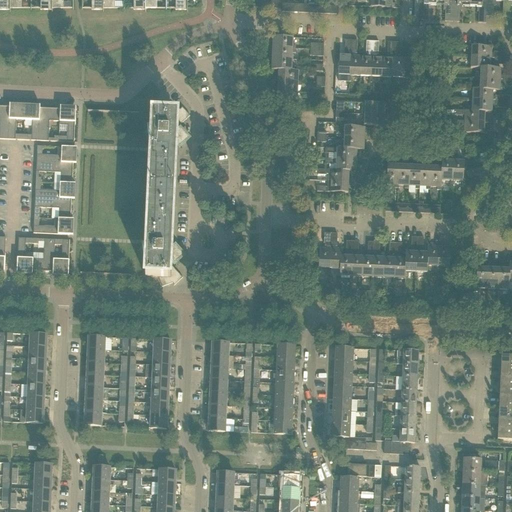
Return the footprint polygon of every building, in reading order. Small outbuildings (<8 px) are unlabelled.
[(0,0),(0,11),(10,11),(10,9),(9,0),(0,0)] [(9,0),(10,9),(21,9),(21,0),(9,0)] [(40,0),(40,11),(52,11),(52,9),(51,0),(40,0)] [(51,0),(52,9),(63,9),(63,0),(51,0)] [(91,0),(91,11),(103,11),(103,9),(102,0),(91,0)] [(102,0),(103,9),(114,9),(114,0),(102,0)] [(133,0),(133,11),(145,11),(145,9),(144,0),(133,0)] [(144,0),(145,9),(156,9),(156,0),(144,0)] [(175,0),(175,11),(187,11),(187,1),(197,1),(196,0),(175,0)] [(391,0),(371,0),(371,8),(394,9),(395,4),(392,4),(391,0)] [(436,6),(435,0),(418,0),(418,21),(426,21),(426,10),(428,10),(428,5),(436,6)] [(435,0),(436,6),(443,6),(443,11),(445,11),(444,22),(452,22),(452,0),(435,0)] [(452,0),(452,22),(459,23),(460,11),(462,11),(462,7),(469,7),(469,0),(452,0)] [(469,0),(469,7),(477,8),(477,12),(478,12),(478,23),(486,24),(486,17),(486,0),(469,0)] [(486,0),(486,17),(493,17),(494,6),(495,6),(496,2),(503,2),(503,0),(486,0)] [(511,0),(503,0),(503,2),(502,18),(510,18),(510,7),(511,6),(511,0)] [(272,49),(295,50),(296,45),(293,45),(293,38),(270,37),(270,42),(273,42),(272,49)] [(349,76),(351,41),(345,41),(344,53),(346,53),(346,56),(339,56),(338,82),(348,82),(348,76),(349,76)] [(351,41),(349,76),(360,77),(361,57),(355,56),(355,54),(356,54),(357,41),(351,41)] [(361,57),(360,77),(371,77),(372,42),(366,42),(366,54),(367,55),(367,57),(361,57)] [(378,42),(372,42),(371,77),(382,78),(382,58),(376,57),(376,55),(378,55),(378,42)] [(382,58),(382,78),(392,78),(394,43),(388,42),(387,55),(389,56),(389,58),(382,58)] [(400,43),(394,43),(392,78),(403,79),(404,58),(398,58),(398,56),(399,56),(400,43)] [(410,59),(404,58),(403,79),(414,79),(416,44),(409,43),(409,56),(410,56),(410,59)] [(471,47),(471,58),(506,59),(506,53),(494,52),(494,54),(491,54),(491,47),(471,47)] [(269,55),(269,59),(292,60),(292,53),(295,53),(295,50),(272,49),(272,55),(269,55)] [(506,59),(471,58),(470,68),(500,70),(500,69),(490,69),(491,63),(493,63),(493,64),(506,65),(506,59)] [(292,60),(269,59),(269,64),(272,64),(271,70),(278,71),(278,70),(294,71),(295,67),(292,67),(292,60)] [(500,70),(470,68),(470,69),(481,69),(480,80),(511,81),(511,74),(503,74),(503,76),(500,76),(500,70)] [(275,81),(278,81),(298,82),(298,75),(301,75),(301,71),(294,71),(278,70),(278,71),(278,77),(275,76),(275,81)] [(511,81),(480,80),(480,90),(500,91),(500,85),(502,85),(502,87),(511,87),(511,81)] [(275,87),(274,91),(297,93),(298,86),(301,86),(301,82),(298,82),(278,81),(278,87),(275,87)] [(500,91),(480,90),(473,90),(472,101),(507,102),(508,96),(495,96),(495,97),(492,97),(493,91),(500,92),(500,91)] [(297,93),(274,91),(274,96),(277,96),(277,103),(300,104),(300,100),(297,99),(297,93)] [(472,101),(472,111),(492,112),(492,106),(494,106),(494,108),(507,108),(507,102),(472,101)] [(362,110),(362,114),(365,115),(385,115),(385,109),(388,109),(388,104),(365,103),(362,103),(362,110)] [(10,105),(9,108),(8,140),(15,140),(16,120),(24,120),(25,105),(10,105)] [(40,106),(25,105),(24,120),(32,121),(31,141),(38,141),(40,109),(40,106)] [(152,114),(149,195),(172,196),(174,143),(176,143),(179,147),(188,139),(178,127),(190,116),(182,108),(180,110),(170,105),(165,115),(152,114)] [(0,107),(0,139),(8,140),(9,108),(0,107)] [(60,110),(60,126),(67,126),(67,143),(74,143),(75,123),(76,108),(60,107),(60,110)] [(40,109),(38,141),(48,142),(49,121),(59,122),(59,126),(60,126),(60,110),(40,109)] [(492,112),(472,111),(454,111),(454,116),(462,116),(462,115),(464,116),(464,122),(487,123),(487,119),(484,118),(485,112),(492,113),(492,112)] [(364,121),(361,121),(361,125),(384,127),(384,120),(387,120),(388,116),(385,115),(365,115),(364,121)] [(487,123),(464,122),(453,122),(453,126),(461,127),(461,126),(464,126),(463,133),(487,134),(487,129),(484,129),(484,123),(487,123)] [(341,135),(341,139),(364,140),(364,133),(367,134),(368,129),(344,128),(344,135),(341,135)] [(364,140),(341,139),(341,143),(344,143),(343,149),(343,150),(357,150),(357,151),(367,151),(367,146),(364,146),(364,140)] [(62,148),(58,148),(57,156),(42,155),(42,147),(37,147),(36,162),(73,164),(76,164),(77,148),(62,148)] [(326,148),(326,149),(325,154),(334,154),(334,153),(336,153),(336,160),(356,161),(359,161),(359,157),(356,156),(357,151),(357,150),(343,150),(343,149),(326,148)] [(441,168),(441,181),(450,181),(452,181),(452,161),(446,161),(447,159),(447,150),(442,150),(442,160),(441,168)] [(453,150),(452,161),(452,181),(463,182),(464,162),(457,161),(457,159),(458,159),(458,151),(453,150)] [(325,159),(325,160),(325,164),(333,165),(333,164),(336,164),(336,171),(349,171),(349,172),(359,172),(359,167),(356,167),(356,161),(336,160),(325,159)] [(73,164),(36,162),(36,172),(61,173),(60,184),(72,184),(73,164)] [(387,162),(386,185),(393,185),(393,188),(398,189),(398,186),(397,186),(398,166),(392,165),(392,162),(387,162)] [(398,166),(397,186),(398,186),(404,186),(404,189),(408,189),(409,186),(408,186),(409,166),(403,166),(403,163),(399,163),(398,163),(398,166)] [(409,166),(408,186),(409,186),(415,186),(415,189),(419,190),(419,187),(420,167),(414,166),(414,163),(409,163),(409,166)] [(420,167),(419,187),(426,187),(426,190),(428,190),(430,190),(430,187),(431,167),(430,167),(425,167),(425,164),(420,164),(420,167)] [(431,167),(430,187),(437,187),(436,190),(440,191),(441,191),(441,181),(441,168),(435,167),(435,164),(431,164),(430,167),(431,167)] [(336,171),(318,170),(318,175),(326,175),(326,174),(328,175),(328,181),(351,182),(351,178),(348,178),(349,172),(349,171),(336,171)] [(351,182),(328,181),(328,188),(325,188),(325,187),(317,187),(317,192),(348,193),(348,187),(351,187),(351,182)] [(72,184),(60,184),(60,192),(35,191),(35,198),(72,199),(72,200),(75,200),(75,184),(72,184)] [(172,196),(149,195),(145,277),(158,278),(162,287),(172,284),(174,285),(173,285),(174,286),(182,278),(171,266),(183,256),(175,247),(172,250),(169,250),(172,196)] [(35,198),(34,218),(39,219),(40,208),(59,209),(58,219),(54,219),(71,220),(72,200),(72,199),(35,198)] [(39,219),(34,218),(33,234),(58,235),(73,236),(74,220),(71,220),(54,219),(54,227),(39,227),(39,219)] [(330,269),(331,234),(325,233),(324,246),(326,246),(326,249),(319,248),(318,269),(330,269)] [(331,234),(330,269),(331,269),(340,270),(341,256),(342,249),(335,249),(335,247),(337,247),(337,234),(331,234)] [(405,259),(405,273),(416,273),(417,238),(411,237),(411,250),(412,250),(412,253),(406,252),(405,259)] [(423,238),(417,238),(416,273),(426,274),(427,253),(421,253),(421,251),(423,251),(423,238)] [(18,239),(17,259),(17,274),(32,275),(32,272),(33,260),(25,259),(26,239),(18,239)] [(33,260),(32,272),(53,273),(54,240),(44,240),(43,260),(33,260)] [(68,276),(69,261),(70,241),(54,240),(53,273),(53,276),(68,276)] [(340,270),(340,277),(350,277),(351,277),(353,242),(346,241),(346,254),(347,254),(347,257),(341,256),(340,270)] [(353,242),(351,277),(362,278),(363,257),(356,257),(356,255),(358,255),(358,242),(353,242)] [(363,257),(362,278),(372,278),(374,243),(368,242),(367,255),(369,255),(369,258),(363,257)] [(374,243),(372,278),(383,279),(384,258),(378,258),(378,256),(379,256),(380,243),(374,243)] [(390,259),(384,258),(383,279),(394,279),(395,244),(389,243),(389,256),(390,256),(390,259)] [(427,253),(426,274),(427,274),(427,267),(434,267),(433,269),(432,278),(437,278),(438,247),(432,247),(432,244),(428,243),(427,253)] [(395,244),(394,279),(405,280),(405,273),(405,259),(399,259),(399,257),(401,257),(402,244),(395,244)] [(445,247),(438,247),(437,278),(442,278),(442,269),(442,267),(449,268),(450,244),(445,244),(445,247)] [(488,269),(487,269),(482,269),(482,267),(482,258),(477,258),(476,289),(487,289),(488,269)] [(488,258),(487,269),(488,269),(487,289),(498,290),(499,270),(498,270),(492,269),(492,267),(493,267),(493,259),(488,258)] [(499,270),(498,290),(509,290),(509,284),(509,270),(503,270),(503,268),(504,259),(499,259),(498,270),(499,270)] [(30,335),(30,348),(46,349),(47,336),(30,335)] [(89,337),(88,351),(104,351),(105,338),(89,337)] [(154,354),(170,354),(170,341),(154,340),(154,354)] [(212,356),(228,357),(228,344),(212,343),(212,356)] [(278,359),(294,360),(294,347),(278,346),(278,359)] [(46,349),(30,348),(29,360),(45,361),(46,349)] [(336,362),(352,362),(352,349),(336,349),(336,362)] [(88,351),(87,363),(103,364),(104,351),(88,351)] [(403,352),(403,359),(397,358),(397,365),(403,365),(418,366),(418,352),(403,352)] [(170,354),(154,354),(153,366),(169,367),(170,354)] [(228,357),(212,356),(211,369),(227,369),(228,357)] [(501,364),(501,367),(503,367),(504,367),(507,367),(511,367),(511,356),(501,356),(501,357),(501,364)] [(294,360),(278,359),(277,372),(293,372),(294,360)] [(29,360),(29,373),(45,374),(45,361),(29,360)] [(336,362),(335,374),(351,375),(352,362),(336,362)] [(103,364),(87,363),(87,376),(103,376),(103,364)] [(403,365),(402,378),(417,379),(418,366),(403,365)] [(153,366),(153,379),(169,379),(169,367),(153,366)] [(501,370),(500,377),(511,377),(511,367),(507,367),(504,367),(503,367),(501,367),(501,370)] [(211,369),(211,381),(227,382),(227,369),(211,369)] [(293,372),(277,372),(277,384),(293,385),(293,372)] [(29,373),(28,385),(44,386),(45,374),(29,373)] [(335,374),(335,387),(351,387),(351,375),(335,374)] [(103,376),(87,376),(86,388),(102,389),(103,376)] [(500,385),(500,388),(502,388),(511,388),(511,377),(500,377),(500,385)] [(417,379),(402,378),(402,391),(416,392),(417,379)] [(169,379),(153,379),(152,391),(168,392),(169,379)] [(227,382),(211,381),(210,394),(226,394),(227,382)] [(293,385),(277,384),(276,397),(292,397),(293,385)] [(28,385),(28,398),(44,399),(44,386),(28,385)] [(351,387),(335,387),(334,399),(350,400),(351,387)] [(102,389),(86,388),(86,401),(102,401),(108,402),(108,390),(102,390),(102,389)] [(500,391),(499,398),(511,398),(511,388),(502,388),(500,388),(500,391)] [(168,392),(152,391),(151,404),(168,404),(168,392)] [(416,392),(402,391),(401,404),(416,405),(416,392)] [(226,394),(210,394),(210,406),(226,407),(226,394)] [(276,397),(275,409),(292,410),(292,397),(276,397)] [(44,399),(28,398),(27,411),(43,411),(44,399)] [(499,406),(499,409),(501,409),(511,409),(511,398),(499,398),(499,406)] [(350,400),(334,399),(333,412),(350,412),(350,400)] [(102,401),(86,401),(85,413),(101,414),(102,401)] [(168,404),(151,404),(151,416),(167,417),(168,404)] [(401,404),(401,411),(395,411),(395,417),(415,418),(416,405),(401,404)] [(210,406),(209,419),(225,419),(226,407),(210,406)] [(275,409),(275,422),(291,422),(292,410),(275,409)] [(499,412),(498,419),(511,419),(511,409),(501,409),(499,409),(499,412)] [(43,411),(27,411),(26,424),(43,424),(43,411)] [(350,412),(333,412),(333,424),(349,425),(350,412)] [(101,414),(85,413),(85,426),(101,427),(101,414)] [(167,417),(151,416),(150,429),(166,430),(167,417)] [(415,418),(395,417),(400,417),(400,430),(415,431),(415,418)] [(225,419),(209,419),(208,432),(224,433),(225,419)] [(498,427),(498,430),(500,430),(511,430),(511,419),(498,419),(498,427)] [(291,422),(275,422),(274,435),(290,436),(291,422)] [(349,425),(333,424),(332,437),(336,438),(342,438),(348,438),(349,425)] [(415,431),(400,430),(400,437),(392,436),(392,442),(396,442),(399,443),(402,443),(408,444),(414,444),(415,431)] [(497,440),(497,441),(511,441),(511,430),(500,430),(498,430),(498,433),(498,440),(497,440)] [(464,473),(480,474),(481,461),(464,460),(464,473)] [(497,462),(485,462),(484,471),(497,472),(497,462)] [(36,465),(35,478),(51,478),(52,465),(36,465)] [(366,478),(367,466),(348,465),(347,477),(366,478)] [(94,467),(93,480),(109,481),(110,468),(102,468),(98,468),(94,467)] [(405,468),(405,476),(399,476),(399,481),(405,481),(419,482),(420,468),(405,468)] [(159,483),(175,484),(176,471),(159,470),(159,483)] [(218,473),(217,486),(233,487),(234,474),(218,473)] [(464,473),(463,486),(479,487),(485,487),(487,487),(487,474),(480,474),(464,473)] [(283,489),(299,490),(300,477),(283,476),(283,489)] [(35,478),(34,490),(51,491),(51,478),(35,478)] [(341,492),(357,492),(358,479),(341,479),(341,492)] [(93,480),(93,493),(109,494),(109,481),(93,480)] [(405,481),(404,489),(398,488),(397,494),(404,494),(419,495),(419,482),(405,481)] [(175,484),(159,483),(152,483),(152,496),(158,496),(174,497),(175,484)] [(217,486),(216,499),(232,499),(233,487),(217,486)] [(463,495),(462,499),(479,499),(484,499),(485,487),(479,487),(463,486),(463,495)] [(299,490),(283,489),(282,501),(298,502),(299,490)] [(51,491),(34,490),(34,503),(50,504),(51,491)] [(357,492),(341,492),(340,504),(356,505),(357,492)] [(93,493),(92,505),(108,506),(109,494),(93,493)] [(404,494),(404,501),(397,501),(397,507),(398,507),(418,508),(419,495),(404,494)] [(174,497),(158,496),(158,508),(174,509),(174,497)] [(232,499),(216,499),(216,511),(232,511),(232,499)] [(462,499),(462,511),(478,511),(479,499),(462,499)] [(297,511),(298,502),(282,501),(281,511),(297,511)] [(49,511),(50,504),(34,503),(33,511),(49,511)]
